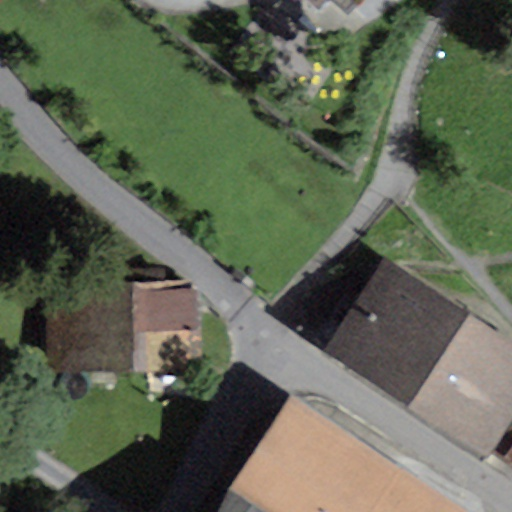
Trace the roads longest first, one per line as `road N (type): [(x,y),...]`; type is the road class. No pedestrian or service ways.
road 1 (residential): [(259,339),(0,68)]
road 2 (residential): [(259,339),(511,498)]
road 3 (residential): [(175,511),(259,339)]
